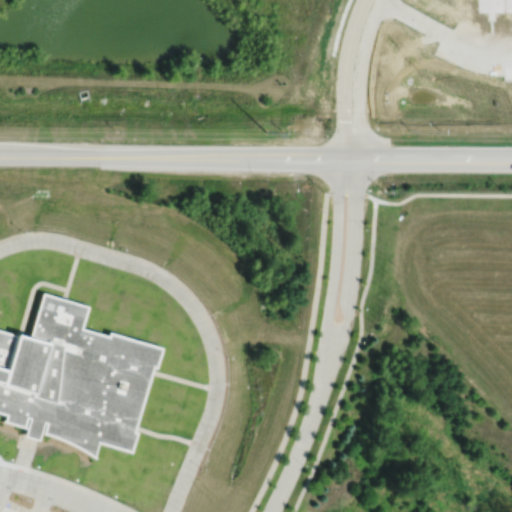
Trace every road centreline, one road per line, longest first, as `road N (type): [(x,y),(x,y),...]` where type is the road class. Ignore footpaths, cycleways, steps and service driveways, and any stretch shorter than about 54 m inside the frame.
road 1 (residential): [(315,406),(349,309),(362,61),(381,0)]
road 2 (residential): [(359,0),(341,65),(335,260),(315,406)]
road 3 (tertiary): [(104,158),(511,159)]
road 4 (residential): [(386,0),(442,32),(511,52)]
